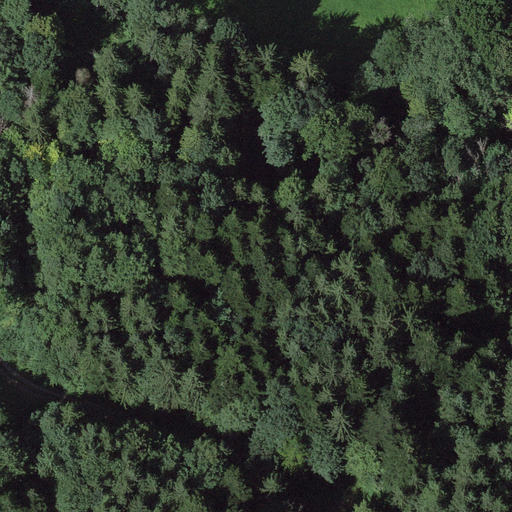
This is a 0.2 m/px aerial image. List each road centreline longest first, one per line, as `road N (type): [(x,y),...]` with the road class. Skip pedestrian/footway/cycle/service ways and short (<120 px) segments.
road 1 (track): [(0,358),(38,391),(197,439),(251,465),(289,511)]
road 2 (track): [(348,511),(370,425),(398,378),(461,340),(493,333)]
